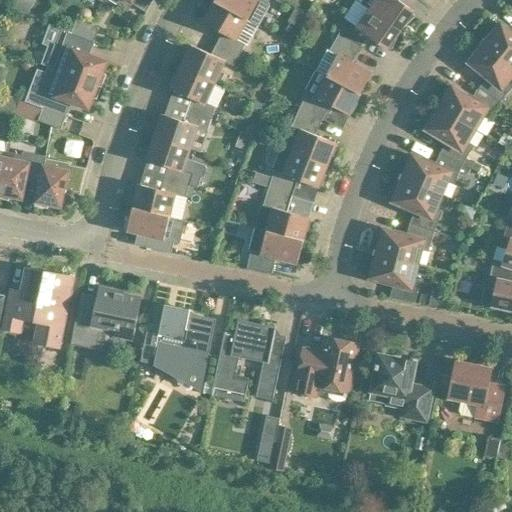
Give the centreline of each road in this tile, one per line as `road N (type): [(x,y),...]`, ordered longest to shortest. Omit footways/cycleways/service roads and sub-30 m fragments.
road 1 (residential): [(332,293),(346,227),(399,107),(477,0)]
road 2 (residential): [(96,244),(124,134),(181,0)]
road 3 (residential): [(332,293),(96,244)]
road 4 (residential): [(511,333),(332,293)]
